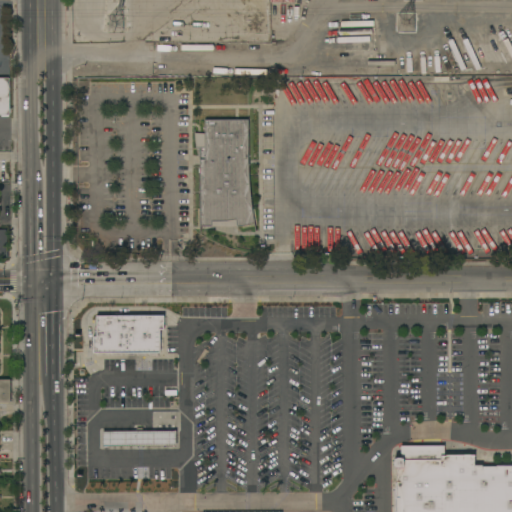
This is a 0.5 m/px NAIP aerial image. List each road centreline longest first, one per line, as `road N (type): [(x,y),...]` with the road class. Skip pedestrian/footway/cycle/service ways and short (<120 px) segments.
road 1 (residential): [(54,287),(511,283)]
road 2 (secondary): [(54,287),(52,0)]
road 3 (secondary): [(34,286),(31,511)]
road 4 (secondary): [(30,0),(33,190)]
road 5 (secondary): [(55,511),(54,378)]
